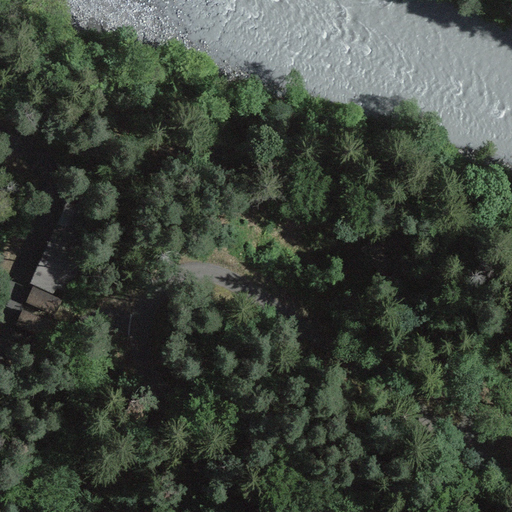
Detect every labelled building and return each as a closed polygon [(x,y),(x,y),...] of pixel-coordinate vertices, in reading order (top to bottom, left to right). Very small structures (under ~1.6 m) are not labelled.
[(56,289),(69,294),(102,218),(66,202),(30,285),(54,295),(56,289)] [(374,241),(362,250),(380,273),(392,264),(374,241)] [(442,284),(422,264),(411,276),(430,295),(442,284)] [(62,299),(32,287),(25,303),(55,315),(62,299)] [(52,323),(22,310),(16,326),(46,338),(52,323)] [(41,511),(40,499),(8,504),(7,504),(6,506),(6,508),(7,510),(9,510),(13,509),(12,511),(41,511)]
